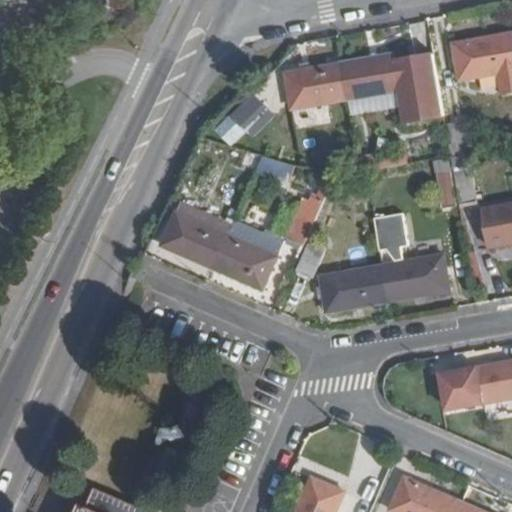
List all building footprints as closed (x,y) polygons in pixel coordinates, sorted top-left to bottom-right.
[(511,33),(455,44),(462,79),(501,73),(506,94),(511,93),(511,33)] [(395,54),(342,64),(349,100),(402,90),(408,122),(446,115),(434,53),(397,60),(395,54)] [(349,100),(342,64),(288,74),(293,110),(349,100)] [(231,114),(219,133),(240,145),(251,126),(231,114)] [(450,122),(456,154),(471,152),(473,151),(467,119),(450,122)] [(456,154),(453,154),(463,204),(479,201),(471,152),(456,154)] [(459,201),(450,156),(436,158),(445,204),(459,201)] [(262,157),(259,175),(292,180),(295,161),(262,157)] [(334,175),(315,170),(300,203),(320,211),(334,175)] [(511,241),(511,205),(485,210),(491,245),(511,241)] [(214,266),(229,233),(179,210),(165,244),(214,266)] [(279,255),(229,233),(214,266),(265,289),(279,255)] [(299,269),(314,276),(326,249),(310,243),(299,269)] [(386,265),(392,300),(453,290),(447,254),(386,265)] [(330,311),(392,300),(386,265),(324,276),(330,311)] [(452,409),(511,397),(511,361),(481,366),(446,372),(452,409)] [(173,451),(205,464),(225,413),(193,400),(173,451)] [(404,511),(460,511),(465,500),(409,475),(395,508),(404,511)] [(338,511),(348,491),(315,477),(299,511),(338,511)] [(153,511),(95,487),(84,511),(153,511)] [(492,511),(465,500),(460,511),(492,511)]
